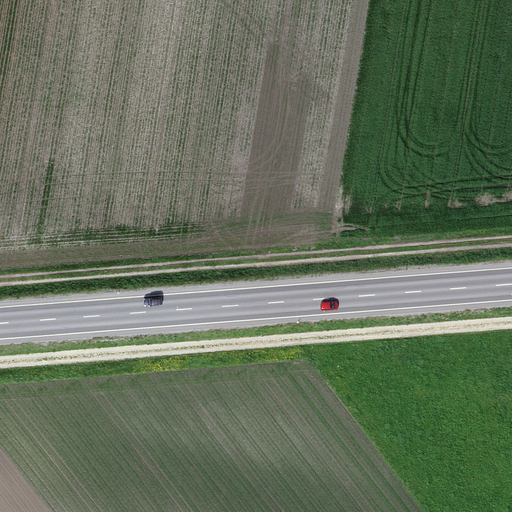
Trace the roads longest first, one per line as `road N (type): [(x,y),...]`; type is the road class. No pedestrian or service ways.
road 1 (track): [(0,285),(511,244)]
road 2 (secondary): [(0,328),(511,288)]
road 3 (track): [(0,359),(511,321)]
